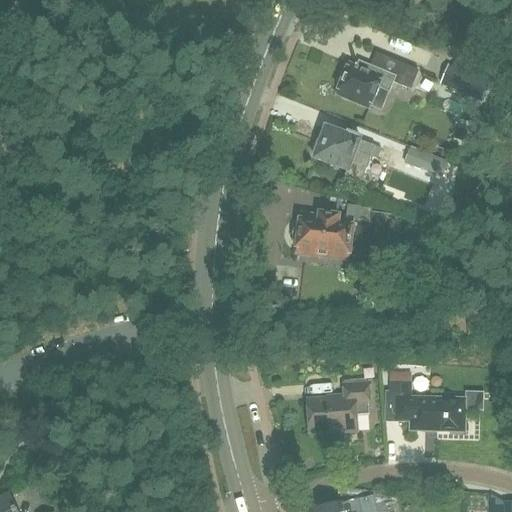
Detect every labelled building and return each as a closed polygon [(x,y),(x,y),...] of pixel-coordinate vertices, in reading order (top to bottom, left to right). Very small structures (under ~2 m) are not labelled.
[(348,69),(344,68),(338,82),(342,84),(337,95),(370,109),(370,107),(381,111),(389,92),(393,83),(411,90),(419,72),(396,62),(391,75),(361,63),(358,69),(350,65),(348,69)] [(481,104),(490,80),(449,63),(439,86),(481,104)] [(348,137),(326,129),(322,142),(317,140),(312,154),(317,156),(315,160),(348,172),(346,179),(360,184),(370,157),(378,159),(381,150),(359,142),(361,138),(349,133),(348,137)] [(441,181),(448,163),(410,148),(403,166),(412,169),(408,179),(428,187),(431,177),(441,181)] [(300,216),(299,224),(298,225),(296,226),(294,227),(293,228),(292,230),(291,231),(291,233),(291,235),(291,236),(292,238),(293,239),(294,241),(295,242),(297,243),(296,253),(348,260),(349,252),(383,256),(388,216),(389,216),(389,215),(368,212),(368,209),(348,206),(346,221),(338,220),(338,216),(320,214),(319,218),(300,216)] [(395,414),(395,422),(410,422),(410,432),(464,432),(464,400),(411,400),(411,373),(390,373),(390,383),(388,383),(388,414),(395,414)] [(356,433),(355,417),(369,416),(368,407),(370,407),(368,384),(343,386),(344,399),(307,402),(309,434),(322,433),(323,443),(326,446),(337,445),(340,442),(339,435),(356,433)] [(0,511),(17,511),(10,495),(0,499),(0,511)] [(377,511),(374,498),(341,507),(340,504),(310,511),(377,511)] [(511,511),(511,502),(504,503),(503,511),(511,511)]
